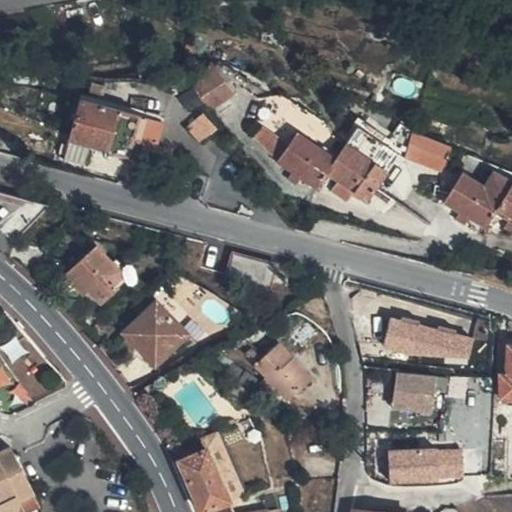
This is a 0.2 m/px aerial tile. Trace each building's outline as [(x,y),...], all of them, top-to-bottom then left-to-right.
[(192,81),(211,108),(237,88),(216,64),(192,81)] [(75,98),(64,138),(124,154),(133,115),(75,98)] [(358,123),(348,136),(373,154),(383,141),(358,123)] [(283,144),(274,138),(254,125),(246,134),(273,156),(283,144)] [(283,144),(273,156),(271,159),(311,185),(320,174),(333,181),(350,192),(363,200),(385,170),(340,143),(330,155),(284,125),(274,138),(283,144)] [(451,144),(417,134),(411,158),(444,168),(451,144)] [(119,174),(124,154),(64,138),(59,158),(119,174)] [(187,168),(159,161),(154,183),(182,190),(187,168)] [(487,190),(458,173),(439,204),(478,229),(489,214),(511,227),(511,186),(496,177),(487,190)] [(350,192),(333,181),(324,194),(340,206),(350,192)] [(91,244),(61,278),(79,294),(83,288),(100,305),(112,290),(109,286),(121,270),(91,244)] [(261,280),(219,270),(214,292),(255,302),(261,280)] [(153,366),(183,334),(150,303),(119,333),(153,366)] [(475,335),(394,314),(387,344),(410,352),(470,354),(475,335)] [(503,398),(511,398),(511,342),(508,343),(509,374),(503,375),(503,398)] [(285,345),(269,360),(261,368),(291,398),(315,375),(285,345)] [(253,359),(261,368),(269,360),(261,352),(253,359)] [(264,380),(244,365),(237,375),(257,390),(264,380)] [(433,408),(438,375),(399,370),(394,403),(433,408)] [(0,384),(0,390),(7,404),(22,396),(12,378),(0,384)] [(196,436),(201,448),(225,498),(237,494),(210,430),(196,436)] [(438,446),(392,448),(393,480),(441,478),(441,476),(466,475),(464,447),(438,448),(438,446)] [(198,510),(214,503),(225,498),(201,448),(176,458),(198,510)] [(30,511),(29,509),(6,464),(0,466),(0,511),(30,511)] [(217,511),(214,503),(198,510),(198,511),(270,511),(269,508),(246,511),(217,511)]
